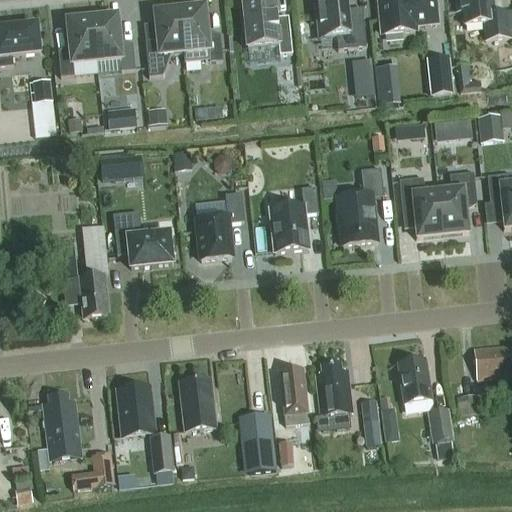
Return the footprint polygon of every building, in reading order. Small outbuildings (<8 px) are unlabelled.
[(347,23),(344,0),(318,0),(314,0),(319,42),(336,40),(337,54),(366,52),(363,22),(347,23)] [(422,0),(410,1),(410,0),(378,0),(383,39),(414,36),(413,29),(435,27),(432,0),(422,0)] [(491,0),(454,0),(457,16),(462,16),(464,30),(484,28),(485,45),(507,43),(504,17),(493,18),(491,0)] [(276,24),(274,5),(270,5),(242,8),(247,53),(278,50),(278,53),(278,57),(279,59),(292,58),(290,42),(289,34),(277,35),(276,24)] [(207,39),(204,12),(178,15),(183,57),(184,67),(208,64),(208,66),(222,65),(219,38),(207,39)] [(149,82),(151,82),(163,81),(170,59),(183,57),(178,15),(155,17),(158,44),(145,46),(149,82)] [(119,48),(117,21),(92,24),(97,66),(119,64),(121,75),(135,74),(132,47),(119,48)] [(60,81),(74,80),(73,68),(97,66),(92,24),(68,26),(70,53),(58,54),(60,81)] [(0,71),(13,70),(12,61),(39,58),(36,29),(0,33),(0,71)] [(371,63),(352,65),(353,79),(372,77),(371,63)] [(464,67),(455,68),(459,98),(479,96),(477,85),(466,86),(464,67)] [(429,106),(453,104),(449,68),(425,71),(429,106)] [(50,85),(33,87),(35,108),(52,106),(50,85)] [(400,95),(377,98),(378,110),(401,108),(400,95)] [(167,128),(166,112),(148,114),(150,130),(167,128)] [(121,114),(107,116),(109,134),(123,132),(121,114)] [(496,146),(495,134),(503,133),(501,120),(478,122),(481,148),(496,146)] [(448,142),(446,128),(434,129),(436,143),(448,142)] [(423,130),(411,131),(412,144),(424,144),(423,130)] [(383,141),(372,141),(372,142),(373,156),(384,155),(383,141)] [(192,174),(190,156),(174,158),(176,176),(192,174)] [(141,161),(101,165),(103,185),(143,181),(141,161)] [(338,202),(343,250),(377,247),(372,202),(384,201),(381,173),(361,175),(363,199),(338,202)] [(437,194),(442,240),(468,237),(465,210),(477,209),(474,178),(450,181),(451,192),(437,194)] [(511,190),(502,191),(500,179),(487,181),(490,207),(503,206),(506,233),(511,232),(511,190)] [(437,194),(425,195),(423,183),(399,186),(402,217),(415,215),(418,242),(442,240),(437,194)] [(336,184),(321,186),(323,203),(338,202),(336,184)] [(274,258),(308,254),(304,219),(318,218),(315,192),(301,194),(303,210),(269,213),(274,258)] [(197,224),(201,265),(232,262),(228,228),(244,226),(241,197),(225,199),(227,221),(197,224)] [(113,219),(112,219),(114,236),(117,262),(129,260),(130,274),(171,269),(170,259),(175,258),(173,243),(169,244),(168,240),(142,243),(141,233),(140,217),(113,219)] [(82,325),(109,322),(105,277),(109,277),(104,233),(81,235),(86,283),(77,283),(82,325)] [(58,269),(72,268),(71,250),(56,251),(58,269)] [(476,385),(511,381),(511,351),(473,355),(476,385)] [(397,370),(403,409),(431,405),(425,365),(397,370)] [(322,379),(316,379),(320,421),(349,418),(352,418),(347,375),(341,376),(340,369),(321,371),(322,379)] [(304,419),(308,418),(302,375),(278,378),(284,421),(292,420),(293,428),(305,427),(304,419)] [(215,434),(211,391),(204,392),(203,385),(178,388),(183,437),(215,434)] [(115,396),(120,443),(155,439),(150,392),(115,396)] [(73,406),(67,407),(66,400),(47,402),(48,409),(41,410),(46,453),(52,452),(54,464),(74,462),(72,450),(78,449),(77,434),(79,431),(78,426),(75,424),(73,406)] [(389,402),(379,403),(381,415),(391,414),(389,402)] [(364,429),(361,429),(364,453),(380,451),(377,427),(375,411),(362,413),(364,429)] [(447,414),(426,417),(431,449),(435,449),(437,464),(453,462),(451,446),(453,446),(447,414)] [(269,418),(244,421),(250,477),(276,474),(269,418)] [(320,420),(315,420),(317,436),(350,432),(349,418),(320,421),(320,420)] [(389,434),(383,435),(385,447),(398,445),(397,439),(389,434)] [(170,439),(149,442),(153,479),(174,477),(170,439)] [(291,446),(278,447),(280,472),(293,471),(291,446)] [(93,476),(72,479),(74,494),(96,491),(115,489),(112,466),(110,457),(91,460),(93,476)] [(193,471),(181,472),(182,483),(194,482),(193,471)] [(30,492),(15,495),(18,510),(33,507),(30,492)]
